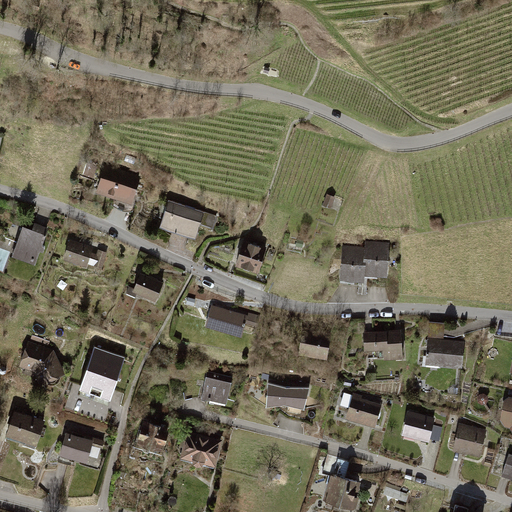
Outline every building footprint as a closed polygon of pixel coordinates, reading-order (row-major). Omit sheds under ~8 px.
[(141,176),(105,164),(96,191),(132,203),(141,176)] [(333,197),(326,194),(322,203),(329,206),(333,197)] [(219,215),(170,199),(161,226),(196,238),(200,225),(214,229),(219,215)] [(32,228),(22,224),(11,256),(35,264),(40,249),(43,250),(45,245),(42,244),(49,226),(34,221),(32,228)] [(94,246),(70,238),(63,258),(87,266),(88,262),(103,268),(108,252),(99,249),(97,254),(91,252),(94,246)] [(269,246),(246,239),(244,239),(236,265),(257,272),(264,250),(267,251),(269,246)] [(369,272),(385,274),(387,244),(364,242),(363,248),(364,248),(362,268),(363,268),(369,269),(369,272)] [(363,248),(341,246),(339,276),(354,277),(355,274),(361,274),(361,278),(362,278),(363,268),(362,268),(364,248),(363,248)] [(138,292),(156,300),(164,281),(141,272),(134,288),(130,286),(127,292),(136,297),(138,292)] [(246,315),(210,304),(203,325),(240,336),(244,322),(255,325),(258,315),(247,312),(246,315)] [(428,325),(427,334),(441,336),(442,326),(428,325)] [(301,328),(297,352),(298,352),(298,348),(324,353),(324,356),(329,333),(320,331),(320,333),(310,331),(310,330),(301,328)] [(364,347),(382,346),(382,356),(400,355),(399,334),(398,334),(398,335),(394,335),(394,331),(362,333),(363,348),(364,348),(364,347)] [(31,335),(29,339),(46,345),(47,340),(31,335)] [(427,338),(425,362),(460,365),(462,341),(427,338)] [(40,381),(60,371),(50,350),(28,342),(21,364),(34,368),(40,381)] [(109,402),(125,354),(95,344),(80,386),(97,392),(95,398),(109,402)] [(231,376),(206,370),(203,381),(205,381),(204,386),(202,386),(200,397),(208,399),(208,402),(219,405),(220,400),(225,401),(231,376)] [(288,387),(269,382),(267,407),(286,403),(306,409),(310,387),(288,387)] [(345,416),(373,424),(379,404),(358,398),(359,396),(352,393),(352,394),(343,391),(339,404),(348,406),(345,416)] [(486,399),(485,395),(482,393),(478,394),(476,397),(477,401),(480,403),(484,402),(486,399)] [(511,398),(507,397),(504,399),(503,404),(505,408),(504,416),(506,420),(511,421),(511,422),(511,398)] [(10,441),(41,450),(50,420),(19,411),(10,441)] [(430,424),(431,418),(407,412),(402,432),(403,432),(403,431),(425,436),(425,438),(426,438),(426,436),(430,424)] [(158,424),(143,420),(137,440),(143,442),(144,445),(148,446),(150,444),(159,447),(165,427),(162,426),(163,423),(159,422),(158,424)] [(477,454),(483,430),(458,423),(458,424),(460,425),(458,435),(455,434),(452,447),(453,445),(464,449),(464,450),(465,450),(477,453),(476,453),(477,454)] [(426,436),(437,439),(440,426),(430,424),(426,436)] [(101,440),(66,430),(59,454),(93,465),(101,440)] [(203,456),(213,458),(217,440),(187,432),(182,454),(192,457),(192,459),(192,461),(194,462),(195,463),(197,463),(199,463),(201,461),(202,460),(203,456)] [(344,472),(347,459),(325,453),(323,462),(330,464),(329,468),(344,472)] [(511,454),(507,453),(500,474),(507,476),(509,473),(511,473),(511,454)] [(335,475),(330,474),(324,499),(335,501),(334,505),(343,507),(344,504),(349,505),(356,480),(335,474),(335,475)] [(464,511),(466,507),(454,503),(451,511),(464,511)]
